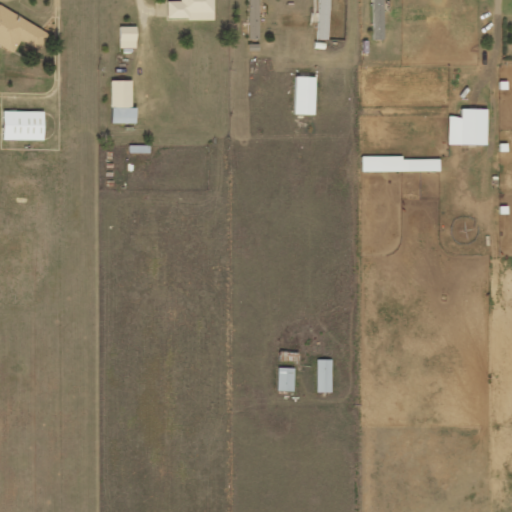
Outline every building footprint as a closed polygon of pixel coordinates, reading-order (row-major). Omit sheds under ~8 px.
[(166,1),(166,19),(211,20),(211,0),(178,0),(178,1),(166,1)] [(246,0),(247,40),(257,40),(256,0),(246,0)] [(316,0),(315,39),(326,39),(327,0),(316,0)] [(380,0),(370,0),(372,40),(382,39),(380,0)] [(47,33),(0,6),(0,46),(11,53),(19,40),(37,50),(47,33)] [(134,26),(117,27),(118,48),(134,48),(134,26)] [(312,77),(293,77),(292,115),(312,115),(312,77)] [(129,108),(130,80),(109,80),(109,123),(133,123),(134,108),(129,108)] [(446,144),(485,145),(485,109),(459,109),(459,117),(447,117),(446,144)] [(42,112),(1,111),(1,140),(41,140),(42,112)] [(360,171),(437,171),(437,157),(360,158),(360,171)] [(330,359),(315,359),(315,392),(330,392),(330,359)] [(291,391),(292,368),(276,368),(275,391),(291,391)]
